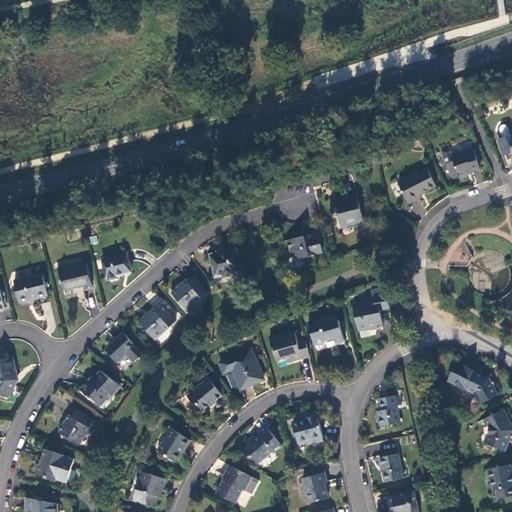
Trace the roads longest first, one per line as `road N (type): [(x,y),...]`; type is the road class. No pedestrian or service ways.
road 1 (secondary): [(0,193),(238,131),(511,41)]
road 2 (residential): [(64,354),(220,224),(297,201)]
road 3 (residential): [(358,397),(285,390),(257,406),(218,443),(178,511)]
road 4 (residential): [(430,336),(419,263),(426,233),(448,211),(511,187)]
road 5 (residential): [(0,503),(14,436),(64,354)]
